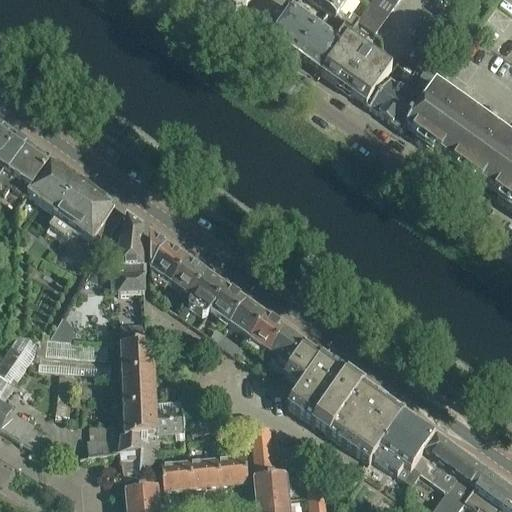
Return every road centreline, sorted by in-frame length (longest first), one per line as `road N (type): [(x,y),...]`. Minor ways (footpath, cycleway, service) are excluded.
road 1 (residential): [(511,469),(0,101)]
road 2 (residential): [(511,244),(237,47)]
